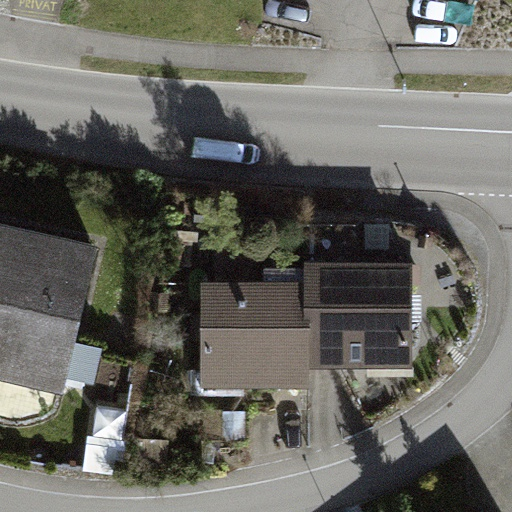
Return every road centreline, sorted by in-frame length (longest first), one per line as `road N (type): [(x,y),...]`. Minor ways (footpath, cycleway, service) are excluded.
road 1 (tertiary): [(511,145),(183,122),(0,96)]
road 2 (residential): [(511,371),(472,415),(409,457),(325,491),(234,511)]
